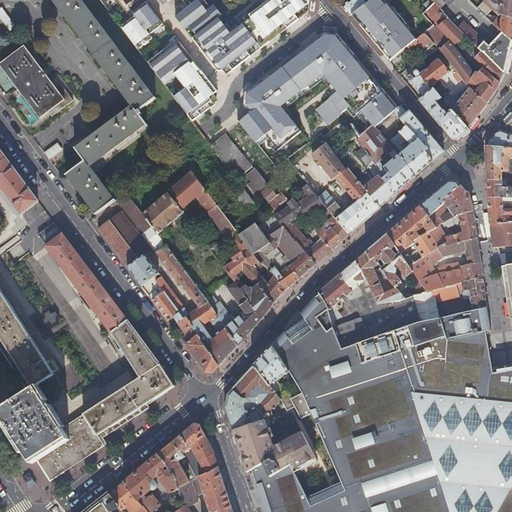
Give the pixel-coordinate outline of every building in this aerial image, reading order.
[(154,99),(78,0),(52,0),(76,30),(134,107),(77,150),(86,162),(68,176),(96,214),(114,200),(89,166),(146,124),(137,112),(154,99)] [(349,16),(351,15),(368,1),(367,0),(349,0),(341,7),(349,16)] [(416,3),(419,0),(368,0),(368,1),(351,15),(377,45),(420,8),(416,3)] [(434,4),(430,0),(419,0),(416,3),(420,8),(377,45),(390,60),(408,45),(426,30),(433,24),(424,13),(425,12),(434,4)] [(449,2),(451,0),(430,0),(434,4),(439,10),(449,2)] [(464,0),(451,0),(449,2),(439,10),(448,20),(458,29),(463,23),(489,47),(501,31),(498,29),(488,20),(483,27),(473,18),(478,12),(464,0)] [(437,43),(472,88),(487,103),(495,90),(504,72),(458,29),(448,20),(439,10),(434,4),(425,12),(455,45),(459,40),(472,55),(473,54),(475,56),(475,57),(482,63),(481,65),(486,71),(492,77),(488,82),(479,72),(476,73),(453,46),(452,47),(433,24),(426,30),(437,43)] [(455,45),(425,12),(424,13),(433,24),(452,47),(453,46),(476,73),(479,72),(488,82),(492,77),(486,71),(481,65),(482,63),(475,57),(475,56),(473,54),(472,55),(459,40),(455,45)] [(488,20),(478,12),(473,18),(483,27),(488,20)] [(498,29),(501,31),(511,40),(511,39),(511,19),(502,16),(498,29)] [(463,23),(458,29),(504,72),(511,40),(501,31),(489,47),(463,23)] [(426,30),(408,45),(412,50),(415,54),(416,53),(421,58),(406,71),(408,74),(405,77),(409,82),(411,81),(422,96),(422,97),(418,99),(436,120),(450,138),(457,139),(469,128),(468,127),(487,103),(472,88),(449,115),(439,103),(442,100),(451,89),(444,80),(452,71),(447,64),(442,58),(431,66),(420,52),(429,44),(432,47),(437,43),(426,30)] [(341,54),(339,52),(338,50),(342,46),(339,42),(334,46),(330,41),(312,55),(322,67),(327,62),(328,64),(341,54)] [(449,115),(472,88),(437,43),(432,47),(429,44),(420,52),(431,66),(442,58),(447,64),(452,71),(444,80),(451,89),(442,100),(439,103),(449,115)] [(54,86),(38,66),(23,46),(0,63),(0,66),(9,78),(39,119),(50,111),(53,115),(73,101),(59,83),(54,86)] [(356,51),(354,49),(352,47),(344,53),(348,58),(356,51)] [(301,50),(275,70),(281,78),(291,70),(288,66),(294,61),(312,84),(321,78),(301,50)] [(383,132),(399,120),(394,112),(403,105),(386,84),(370,65),(369,66),(360,74),(365,81),(345,96),(337,87),(345,80),(340,74),(325,86),(338,104),(359,134),(362,137),(374,127),(377,125),(383,132)] [(318,129),(287,86),(273,95),(304,138),(318,129)] [(332,108),(338,104),(325,86),(319,91),(326,101),(332,108)] [(208,135),(204,130),(201,125),(204,123),(186,99),(180,104),(205,137),(208,135)] [(399,120),(406,127),(426,152),(425,152),(432,161),(443,152),(403,105),(394,112),(399,120)] [(511,118),(491,140),(487,146),(511,148),(511,118)] [(394,152),(374,127),(362,137),(359,134),(356,136),(363,145),(373,159),(378,164),(394,152)] [(397,156),(398,158),(401,162),(403,160),(415,176),(427,166),(432,161),(425,152),(426,152),(406,127),(389,140),(395,149),(399,154),(397,156)] [(225,132),(212,142),(257,199),(270,189),(225,132)] [(329,209),(335,216),(348,234),(360,224),(379,207),(364,187),(348,167),(346,168),(329,144),(315,155),(318,159),(316,160),(322,168),(323,166),(335,181),(337,179),(357,204),(345,213),(337,203),(329,209)] [(366,164),(373,159),(363,145),(356,151),(366,164)] [(511,148),(487,146),(487,147),(488,181),(503,182),(503,180),(503,170),(509,170),(509,156),(511,156),(511,148)] [(0,355),(17,384),(23,395),(0,409),(0,423),(26,465),(34,459),(48,481),(104,445),(100,439),(98,435),(112,427),(113,430),(149,407),(147,404),(175,385),(160,365),(125,317),(91,272),(61,233),(45,245),(141,373),(63,424),(37,381),(49,374),(0,293),(0,185),(21,214),(38,201),(0,149),(0,355)] [(277,164),(298,190),(309,183),(295,165),(288,155),(277,164)] [(511,156),(509,156),(509,170),(503,170),(503,180),(503,182),(503,189),(511,188),(511,156)] [(378,174),(379,175),(395,194),(401,189),(415,176),(403,160),(401,162),(398,158),(378,174)] [(379,175),(364,187),(379,207),(395,194),(379,175)] [(422,205),(429,212),(461,185),(458,181),(449,182),(422,205)] [(511,188),(503,189),(503,182),(488,181),(488,185),(488,197),(511,196),(511,188)] [(300,211),(316,231),(331,249),(348,234),(335,216),(329,221),(335,228),(330,231),(320,218),(317,220),(313,214),(326,204),(309,183),(298,190),(305,199),(296,206),(300,211)] [(442,225),(448,221),(458,215),(474,210),(468,191),(465,191),(461,185),(429,212),(442,225)] [(262,199),(269,207),(280,197),(272,189),(262,199)] [(218,366),(237,345),(213,303),(208,297),(158,232),(143,213),(126,191),(114,200),(151,248),(152,248),(179,285),(181,284),(198,306),(188,314),(143,254),(138,258),(109,219),(98,227),(141,286),(154,276),(184,317),(187,316),(218,366)] [(511,196),(488,197),(488,203),(490,223),(511,223),(511,196)] [(442,225),(429,212),(422,205),(396,227),(390,232),(411,266),(417,262),(411,254),(413,252),(411,249),(418,244),(417,242),(442,225)] [(275,220),(289,211),(286,206),(272,214),(275,220)] [(450,236),(453,240),(478,238),(478,237),(474,211),(474,210),(458,215),(448,221),(448,223),(451,223),(454,222),(455,226),(462,226),(464,234),(450,236)] [(448,221),(442,225),(417,242),(418,244),(411,249),(413,252),(411,254),(417,262),(453,240),(450,236),(464,234),(462,226),(455,226),(454,222),(451,223),(448,223),(448,221)] [(511,223),(490,223),(493,248),(499,248),(511,246),(511,223)] [(413,271),(411,266),(390,232),(369,250),(372,256),(377,255),(384,263),(400,283),(403,280),(397,272),(400,269),(397,265),(401,263),(410,274),(412,272),(413,271)] [(466,250),(468,264),(482,262),(478,238),(453,240),(417,262),(411,266),(413,271),(420,282),(427,292),(466,278),(463,264),(459,265),(458,262),(433,269),(432,267),(431,265),(445,256),(466,250)] [(379,265),(384,263),(377,255),(372,256),(369,250),(358,260),(370,277),(380,303),(404,305),(414,296),(410,296),(402,286),(389,290),(379,265)] [(431,265),(432,267),(433,269),(458,262),(459,265),(463,264),(468,264),(466,250),(445,256),(431,265)] [(502,267),(511,265),(511,253),(500,255),(502,267)] [(335,329),(334,329),(342,350),(385,334),(420,321),(414,296),(404,305),(380,303),(370,277),(358,260),(342,274),(354,290),(348,294),(349,299),(346,305),(351,312),(348,314),(344,317),(334,324),(335,329)] [(463,264),(466,278),(466,281),(484,276),(482,264),(482,262),(468,264),(463,264)] [(400,283),(384,263),(379,265),(389,290),(402,286),(410,296),(414,296),(422,293),(417,285),(420,282),(413,271),(412,272),(410,274),(401,263),(397,265),(400,269),(397,272),(403,280),(400,283)] [(511,265),(502,267),(510,318),(511,318),(511,265)] [(336,304),(348,294),(354,290),(342,274),(321,292),(322,294),(327,303),(333,312),(339,308),(336,304)] [(176,323),(184,317),(154,276),(141,286),(167,321),(172,318),(176,323)] [(473,299),(475,310),(488,307),(484,276),(466,281),(466,278),(427,292),(422,293),(414,296),(420,321),(442,317),(437,300),(460,297),(459,290),(463,289),(466,288),(468,299),(473,299)] [(427,292),(420,282),(417,285),(422,293),(427,292)] [(466,288),(463,289),(459,290),(460,297),(437,300),(442,317),(475,310),(473,299),(468,299),(466,288)] [(385,334),(342,350),(334,329),(335,329),(334,324),(327,316),(333,312),(327,303),(322,294),(317,297),(316,296),(273,344),(290,371),(303,388),(290,397),(301,419),(312,413),(343,489),(306,502),(296,476),(291,467),(289,468),(269,479),(263,467),(248,475),(260,511),(511,511),(511,328),(501,330),(492,332),(488,307),(475,310),(442,317),(420,321),(385,334)] [(187,316),(184,317),(176,323),(189,341),(185,344),(206,373),(211,373),(218,366),(187,316)] [(255,364),(275,393),(281,388),(277,380),(290,371),(273,344),(255,364)] [(273,409),(283,403),(275,393),(255,364),(254,365),(235,388),(262,403),(266,401),(273,409)] [(266,420),(275,416),(269,408),(262,403),(235,388),(229,395),(225,406),(234,432),(266,420)] [(234,432),(235,437),(240,452),(248,475),(263,467),(269,479),(289,468),(291,467),(296,476),(320,463),(300,426),(288,432),(278,432),(270,434),(266,420),(234,432)] [(181,456),(190,449),(206,436),(201,425),(194,425),(159,453),(176,478),(179,488),(188,484),(191,482),(178,464),(184,460),(181,456)] [(100,439),(113,430),(112,427),(98,435),(100,439)] [(190,449),(207,474),(219,468),(215,456),(206,436),(190,449)] [(188,484),(193,494),(197,504),(191,509),(191,511),(211,511),(200,478),(207,474),(190,449),(181,456),(184,460),(178,464),(191,482),(188,484)] [(173,492),(179,488),(176,478),(159,453),(148,462),(124,482),(147,511),(162,511),(156,504),(152,507),(149,503),(157,487),(153,480),(157,477),(170,493),(172,492),(173,492)] [(11,469),(14,474),(17,479),(23,476),(17,466),(11,469)] [(233,511),(232,508),(219,468),(207,474),(200,478),(211,511),(171,511),(233,511)] [(173,492),(172,492),(170,493),(157,477),(153,480),(157,487),(149,503),(152,507),(156,504),(162,511),(168,511),(177,501),(173,492)] [(87,511),(124,511),(123,510),(126,508),(129,511),(147,511),(124,482),(87,511)] [(188,484),(179,488),(180,496),(187,504),(175,511),(191,511),(191,509),(197,504),(193,494),(188,484)] [(179,488),(173,492),(177,501),(168,511),(171,511),(175,511),(187,504),(180,496),(179,488)]
